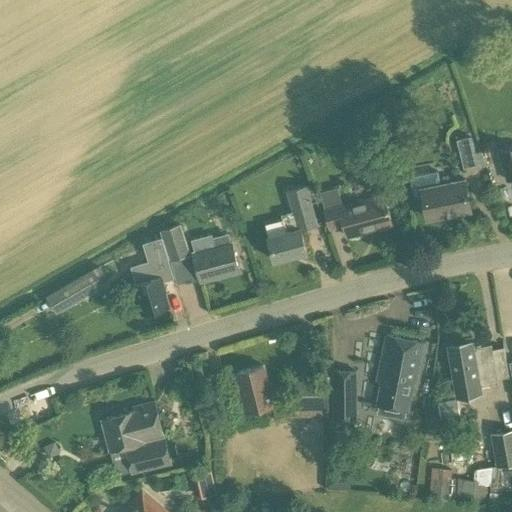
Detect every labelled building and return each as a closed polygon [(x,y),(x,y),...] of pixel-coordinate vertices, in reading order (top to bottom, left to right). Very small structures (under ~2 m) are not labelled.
[(463,168),(477,165),(470,136),(456,140),(463,168)] [(511,146),(497,151),(505,180),(511,178),(511,146)] [(428,218),(469,210),(463,180),(422,189),(428,218)] [(275,261),(305,252),(299,228),(317,223),(307,184),(286,190),(291,211),(281,214),(285,231),(268,236),(275,261)] [(342,205),(337,187),(321,191),(325,210),(330,228),(345,224),(348,236),(391,224),(383,194),(342,205)] [(170,261),(189,255),(180,224),(160,230),(170,261)] [(230,242),(228,233),(212,237),(215,246),(193,252),(200,281),(239,271),(231,242),(230,242)] [(149,278),(145,264),(130,269),(134,283),(143,314),(169,306),(164,292),(166,292),(161,275),(149,278)] [(56,312),(102,286),(92,268),(46,295),(56,312)] [(417,383),(425,343),(387,335),(378,375),(382,375),(376,404),(408,410),(413,382),(417,383)] [(472,348),(471,343),(449,347),(458,396),(479,392),(478,387),(498,384),(491,345),(472,348)] [(267,380),(263,366),(236,372),(246,411),(272,405),(275,418),(287,415),(280,387),(275,388),(273,378),(267,380)] [(333,420),(357,420),(356,370),(333,370),(333,420)] [(322,393),(322,380),(293,380),(293,416),(322,416),(322,414),(328,414),(328,393),(322,393)] [(456,398),(437,401),(440,418),(459,415),(456,398)] [(170,464),(154,401),(134,406),(135,410),(102,418),(110,450),(125,446),(132,473),(170,464)] [(496,467),(511,464),(511,429),(490,433),(496,467)] [(511,496),(511,485),(511,473),(499,472),(498,496),(511,496)] [(449,500),(451,479),(428,476),(425,497),(449,500)] [(487,502),(489,482),(463,479),(461,499),(487,502)] [(214,481),(192,486),(194,498),(217,493),(214,481)] [(167,511),(142,491),(130,505),(134,509),(131,511),(167,511)]
